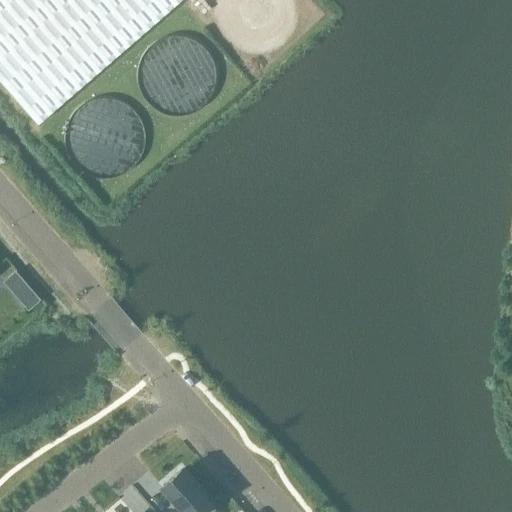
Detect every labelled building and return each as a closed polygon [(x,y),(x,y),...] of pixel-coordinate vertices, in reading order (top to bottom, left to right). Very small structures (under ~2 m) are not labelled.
[(0,0),(0,83),(38,128),(183,4),(187,0),(0,0)] [(192,37),(179,33),(165,34),(152,40),(142,49),(136,61),(133,74),(135,87),(141,99),(150,109),(163,115),(177,117),(191,114),(203,107),(211,96),(216,83),(217,69),(212,55),(204,44),(192,37)] [(120,98),(107,95),(93,96),(80,102),(70,111),(64,123),(61,136),(63,149),(69,161),(79,171),(91,177),(105,179),(119,176),(131,168),(140,158),(144,144),(145,130),(140,117),(132,106),(120,98)] [(29,310),(42,299),(17,270),(4,281),(29,310)] [(177,511),(213,511),(216,510),(181,470),(161,487),(181,509),(177,511)]
